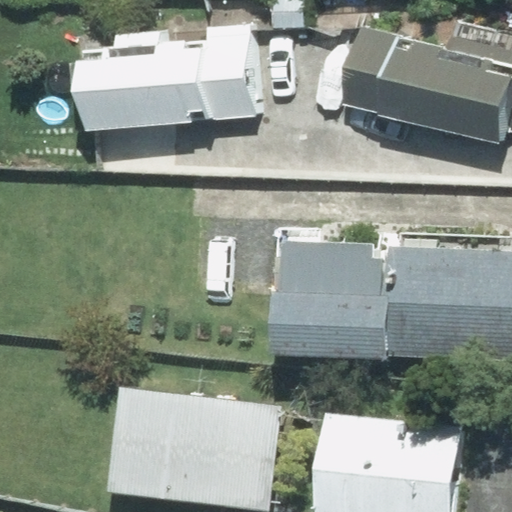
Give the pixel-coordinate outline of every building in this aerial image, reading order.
[(98,48),(103,124),(266,111),(260,24),(217,27),(218,40),(176,43),(176,33),(136,36),(137,45),(98,48)] [(511,64),(371,29),(352,102),(511,142),(511,64)] [(292,242),(287,360),(511,369),(511,251),(405,246),(405,267),(385,266),(385,247),(292,242)] [(281,511),(298,412),(124,384),(105,499),(184,511),(281,511)] [(466,511),(475,418),(339,405),(328,511),(466,511)]
